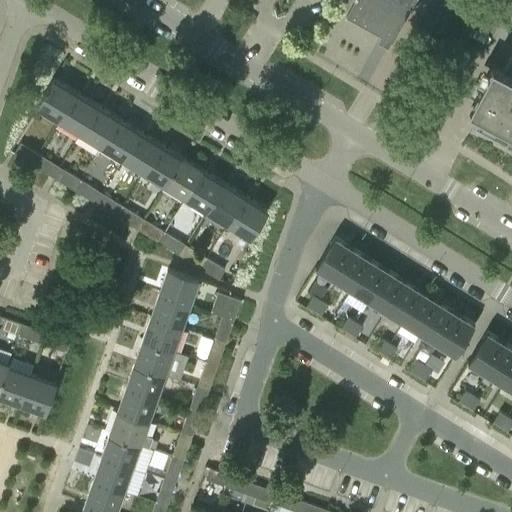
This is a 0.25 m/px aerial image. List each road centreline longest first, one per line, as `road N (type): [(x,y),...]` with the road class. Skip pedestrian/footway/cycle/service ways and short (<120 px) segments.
road 1 (residential): [(323,186),(25,7)]
road 2 (residential): [(357,130),(137,0)]
road 3 (residential): [(385,478),(257,436),(249,414),(278,332)]
road 4 (residential): [(511,301),(323,186)]
road 5 (residential): [(511,222),(357,130)]
road 6 (residential): [(278,332),(413,414)]
road 7 (residential): [(278,332),(286,265),(323,186)]
